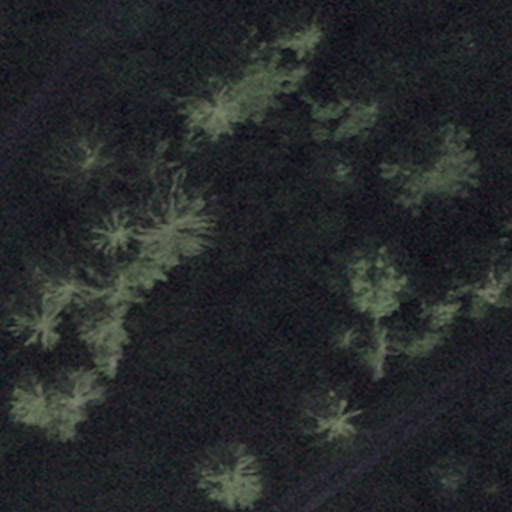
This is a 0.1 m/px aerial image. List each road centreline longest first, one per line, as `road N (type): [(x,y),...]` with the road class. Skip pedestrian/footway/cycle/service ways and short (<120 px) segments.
road 1 (track): [(511,337),(267,511)]
road 2 (track): [(0,155),(125,0)]
